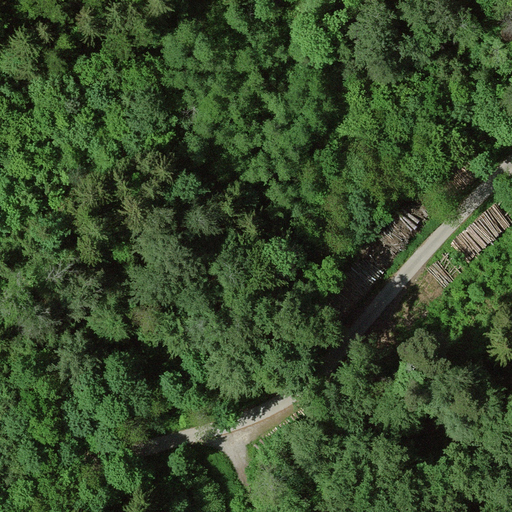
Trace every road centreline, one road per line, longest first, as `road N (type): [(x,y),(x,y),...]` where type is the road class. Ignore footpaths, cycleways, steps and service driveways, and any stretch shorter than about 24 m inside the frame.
road 1 (track): [(511,165),(343,348),(285,400),(228,425)]
road 2 (track): [(228,425),(0,492)]
